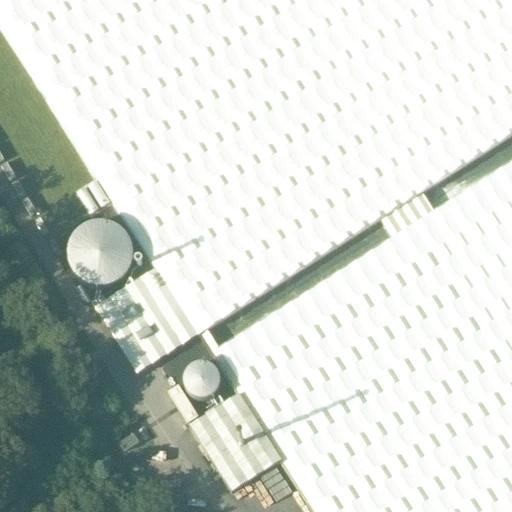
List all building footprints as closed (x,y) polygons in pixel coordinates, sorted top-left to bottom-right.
[(511,0),(0,0),(0,21),(156,266),(93,306),(138,376),(198,338),(207,332),(380,223),(422,196),(511,138),(511,0)] [(392,242),(219,353),(207,332),(198,338),(237,399),(188,429),(231,495),(286,460),(318,511),(511,511),(511,165),(434,216),(392,242)] [(422,196),(380,223),(392,242),(434,216),(422,196)] [(75,275),(85,282),(96,285),(108,284),(118,278),(125,270),(130,259),(130,246),(124,234),(115,225),(102,221),(89,222),(78,228),(69,238),(66,251),(68,264),(75,275)] [(200,367),(197,367),(194,368),(191,370),(189,372),(187,375),(185,377),(184,380),(184,384),(184,387),(184,390),(185,393),(187,396),(189,398),(192,400),(194,402),(197,403),(201,403),(204,403),(207,403),(210,402),(213,400),(215,398),(217,395),(219,393),(220,390),(220,386),(220,383),(220,380),(219,377),(217,374),(215,372),(212,370),(210,368),(207,367),(203,367),(200,367)] [(74,389),(75,394),(79,399),(84,400),(89,397),(92,392),(91,387),(87,383),(82,382),(77,384),(74,389)] [(134,436),(120,445),(125,454),(139,445),(134,436)]
